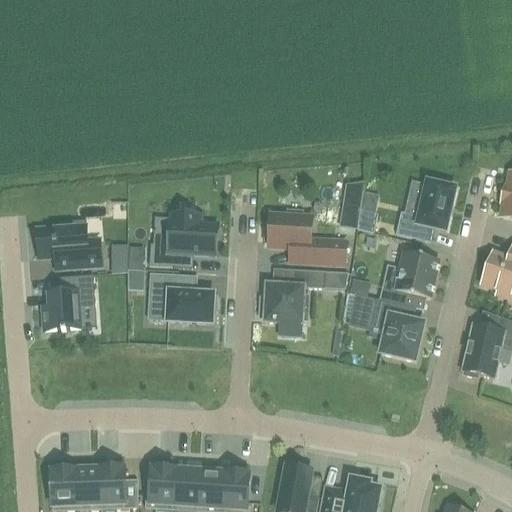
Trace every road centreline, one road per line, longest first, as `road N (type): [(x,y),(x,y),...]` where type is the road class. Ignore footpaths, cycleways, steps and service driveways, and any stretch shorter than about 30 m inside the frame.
road 1 (residential): [(424,459),(485,171)]
road 2 (residential): [(237,425),(250,192)]
road 3 (residential): [(22,423),(237,425)]
road 4 (residential): [(5,223),(22,423)]
road 5 (residential): [(237,425),(424,459)]
